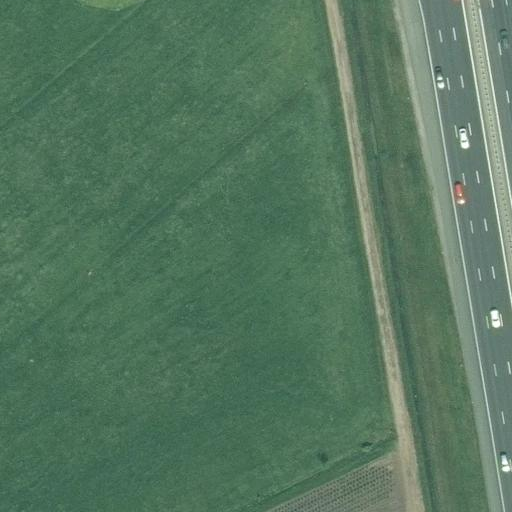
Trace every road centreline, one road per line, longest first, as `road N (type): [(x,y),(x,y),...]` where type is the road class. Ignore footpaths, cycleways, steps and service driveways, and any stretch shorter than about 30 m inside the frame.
road 1 (track): [(411,511),(330,0)]
road 2 (motorway): [(441,0),(511,426)]
